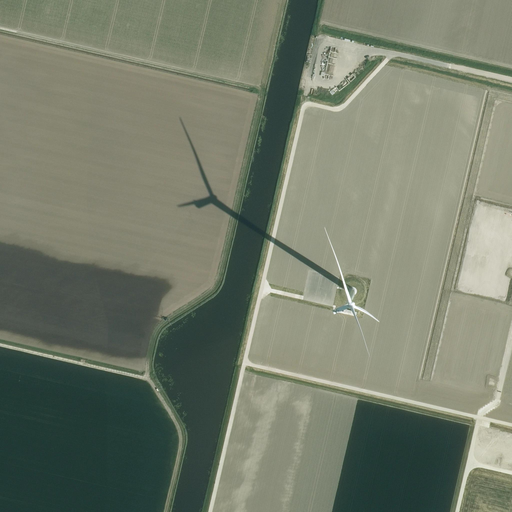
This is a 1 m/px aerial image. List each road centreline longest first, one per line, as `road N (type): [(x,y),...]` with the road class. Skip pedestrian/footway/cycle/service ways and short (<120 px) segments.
road 1 (track): [(511,80),(326,44),(316,78),(331,85),(360,60)]
road 2 (track): [(511,426),(244,364)]
road 3 (track): [(149,379),(0,344)]
